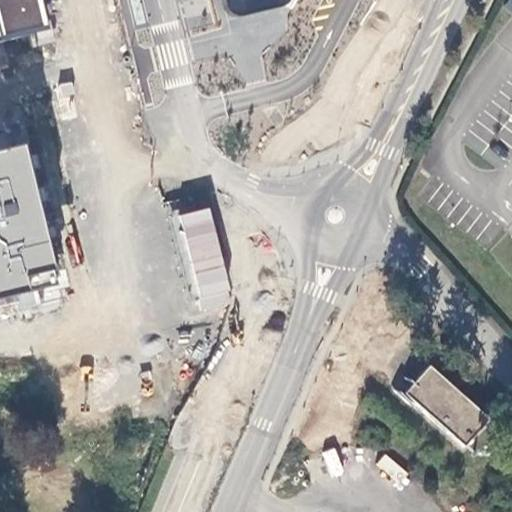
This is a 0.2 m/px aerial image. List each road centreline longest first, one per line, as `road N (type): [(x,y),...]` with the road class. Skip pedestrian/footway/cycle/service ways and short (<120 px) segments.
road 1 (residential): [(158,0),(205,165),(350,220)]
road 2 (tertiary): [(350,220),(225,511)]
road 3 (tertiary): [(450,0),(350,220)]
road 4 (unclassified): [(511,369),(383,236),(350,220)]
